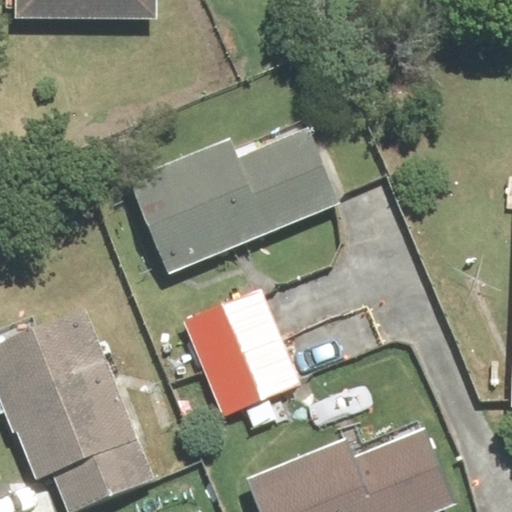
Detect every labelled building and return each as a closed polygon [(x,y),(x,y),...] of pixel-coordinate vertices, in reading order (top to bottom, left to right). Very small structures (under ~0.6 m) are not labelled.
[(13,0),(14,25),(156,27),(156,0),(13,0)] [(129,189),(167,281),(339,211),(307,134),(237,163),(230,148),(129,189)] [(262,291),(187,321),(227,422),(250,413),(256,429),(277,421),(271,405),(302,392),(262,291)] [(87,317),(0,351),(0,407),(33,489),(53,482),(65,511),(89,511),(155,485),(87,317)] [(242,485),(253,511),(436,511),(452,505),(423,438),(355,468),(343,441),(242,485)]
